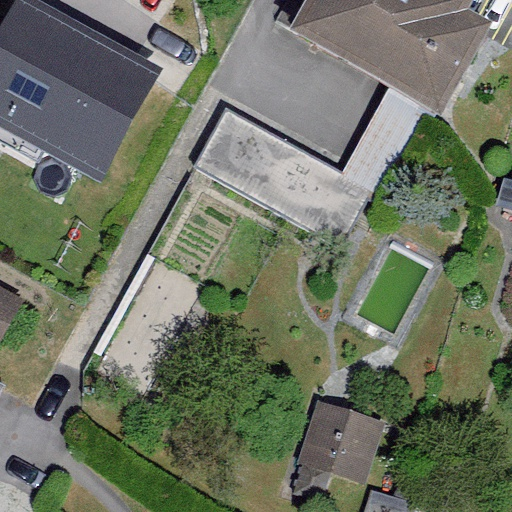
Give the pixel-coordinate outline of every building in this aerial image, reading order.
[(304,0),(286,31),(438,117),(486,33),(464,21),(474,4),(466,0),(304,0)] [(159,99),(21,15),(0,49),(0,146),(95,204),(159,99)] [(511,190),(505,189),(499,217),(511,220),(511,190)] [(0,297),(0,363),(2,364),(27,312),(0,297)] [(378,430),(317,412),(297,479),(359,497),(378,430)]
